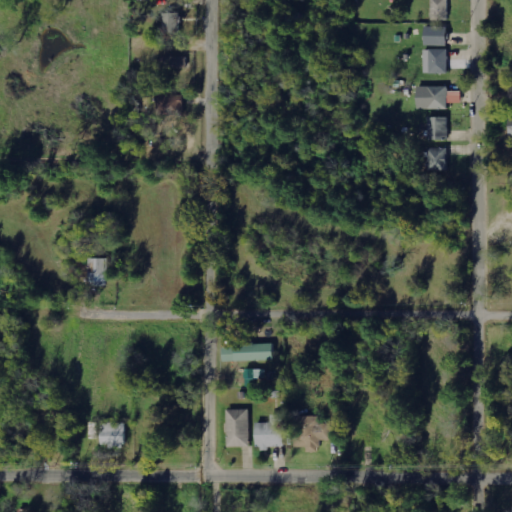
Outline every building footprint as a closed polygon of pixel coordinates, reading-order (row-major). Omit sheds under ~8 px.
[(448,0),(430,0),(431,20),(449,20),(448,0)] [(447,46),(447,27),(424,26),(424,46),(447,46)] [(424,49),(423,73),(447,74),(448,50),(424,49)] [(164,57),(164,69),(187,69),(187,57),(164,57)] [(416,109),(448,109),(448,103),(461,103),(461,92),(448,92),(448,86),(416,86),(416,109)] [(187,116),(186,95),(160,96),(160,116),(187,116)] [(449,141),(449,118),(429,117),(429,140),(449,141)] [(429,171),(450,171),(450,148),(429,148),(429,171)] [(112,284),(113,260),(93,259),(93,284),(112,284)] [(227,362),(278,361),(278,343),(239,344),(239,348),(226,348),(227,362)] [(231,448),(253,447),(252,410),(230,410),(231,448)] [(258,424),(259,449),(289,448),(288,415),(274,416),(274,423),(258,424)] [(324,417),(300,417),(300,447),(311,447),(311,452),(325,453),(325,441),(338,441),(338,424),(324,424),(324,417)] [(102,424),(103,445),(111,445),(111,449),(129,449),(128,423),(102,424)]
